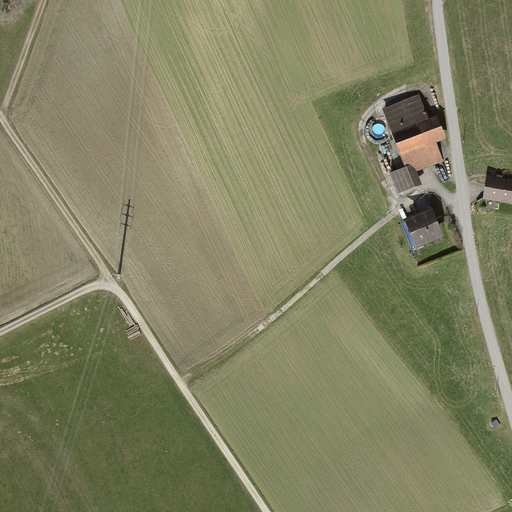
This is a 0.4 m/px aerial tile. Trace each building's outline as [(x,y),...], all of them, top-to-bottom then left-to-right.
[(418,95),(380,110),(404,169),(390,174),(398,196),(423,186),(417,172),(444,161),(437,143),(444,141),(435,118),(428,121),(418,95)] [(440,174),(439,171),(438,169),(435,168),(432,169),(431,172),(431,175),(433,177),(435,178),(438,176),(440,174)] [(511,179),(487,176),(483,200),(511,203),(511,179)] [(421,214),(404,222),(417,251),(444,239),(430,210),(421,214)] [(497,420),(491,424),(495,430),(501,425),(497,420)]
